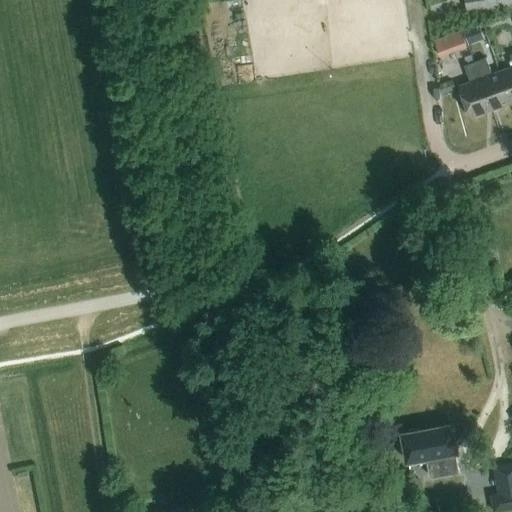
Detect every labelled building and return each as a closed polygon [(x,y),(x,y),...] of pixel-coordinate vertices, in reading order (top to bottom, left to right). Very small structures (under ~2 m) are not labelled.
[(509,7),(510,13),(511,12),(511,0),(465,0),(467,13),(509,7)] [(466,27),(438,38),(445,56),(473,45),(466,27)] [(511,105),(511,54),(510,55),(511,60),(511,66),(499,71),(511,103),(511,105)] [(486,58),(475,62),(492,110),(511,103),(499,71),(492,74),(486,58)] [(492,110),(475,62),(464,66),(470,82),(459,86),(470,118),(492,110)] [(452,80),(440,85),(442,93),(455,88),(452,80)] [(408,461),(427,458),(429,475),(431,477),(458,472),(455,453),(458,452),(453,425),(403,434),(408,461)] [(494,511),(497,511),(511,509),(511,462),(494,466),(499,493),(491,494),(494,511)]
